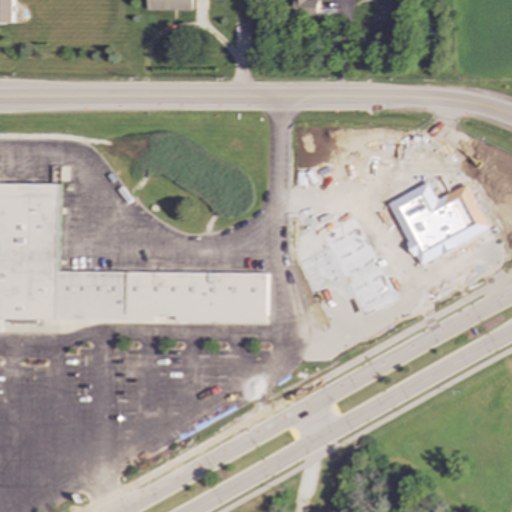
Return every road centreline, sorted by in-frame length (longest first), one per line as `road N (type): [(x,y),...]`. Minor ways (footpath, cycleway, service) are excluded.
road 1 (secondary): [(511,115),(445,99),(0,99)]
road 2 (secondary): [(511,292),(115,511)]
road 3 (secondary): [(183,511),(511,332)]
